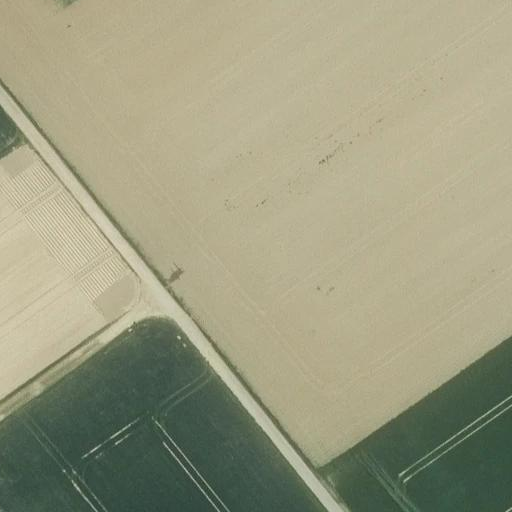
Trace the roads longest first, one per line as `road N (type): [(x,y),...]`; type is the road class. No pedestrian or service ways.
road 1 (track): [(0,99),(332,511)]
road 2 (track): [(160,298),(0,416)]
